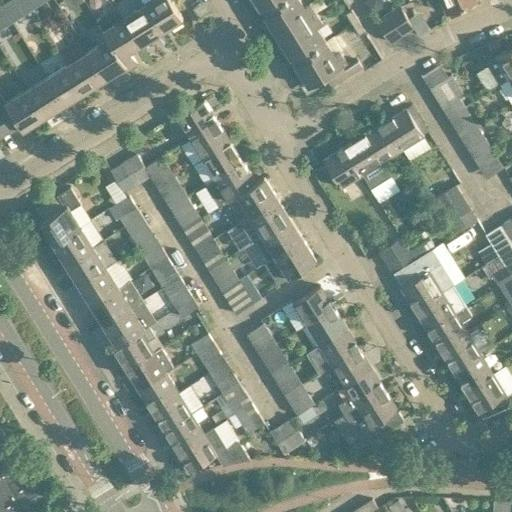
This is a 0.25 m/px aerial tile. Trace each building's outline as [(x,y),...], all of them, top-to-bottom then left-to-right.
[(28,0),(15,0),(24,14),(33,8),(28,0)] [(142,0),(145,3),(162,30),(183,17),(172,0),(142,0)] [(265,15),(278,36),(316,12),(310,2),(305,5),(301,0),(255,0),(261,8),(263,6),(267,13),(265,15)] [(427,0),(430,4),(439,0),(442,0),(447,11),(472,0),(427,0)] [(145,3),(124,16),(141,43),(162,30),(145,3)] [(402,34),(414,26),(400,4),(388,11),(402,34)] [(109,38),(128,68),(138,62),(130,50),(141,43),(124,16),(117,5),(96,18),(103,29),(109,38)] [(365,30),(352,9),(346,12),(359,34),(365,30)] [(390,41),(402,34),(388,11),(377,19),(390,41)] [(316,12),(278,36),(291,56),(293,55),(298,62),(296,64),(309,85),(326,74),(332,84),(363,65),(358,59),(345,67),(343,63),(347,61),(341,50),(336,53),(318,25),(323,22),(316,12)] [(100,43),(88,51),(105,78),(112,74),(114,76),(128,68),(109,38),(103,29),(94,35),(100,43)] [(511,45),(487,61),(500,82),(511,74),(511,45)] [(88,51),(68,63),(85,91),(105,78),(88,51)] [(68,63),(47,76),(64,103),(85,91),(68,63)] [(429,86),(448,115),(465,105),(459,96),(464,93),(451,73),(447,75),(429,86)] [(511,74),(500,82),(511,101),(511,74)] [(47,76),(27,89),(44,116),(64,103),(47,76)] [(27,89),(6,101),(23,128),(44,116),(27,89)] [(0,135),(16,126),(20,124),(6,101),(0,91),(0,135)] [(178,115),(191,137),(218,120),(205,98),(178,115)] [(448,115),(453,124),(470,113),(465,105),(448,115)] [(407,106),(386,120),(403,147),(424,134),(407,106)] [(191,137),(204,157),(231,140),(218,120),(191,137)] [(386,120),(365,132),(382,159),(403,147),(386,120)] [(365,132),(345,145),(362,172),(371,186),(391,174),(382,159),(365,132)] [(468,147),(474,156),(491,145),(485,136),(468,147)] [(192,165),(204,157),(191,137),(179,144),(192,165)] [(204,157),(217,177),(244,161),(231,140),(204,157)] [(362,172),(345,145),(324,158),(341,185),(362,172)] [(474,156),(480,165),(497,154),(491,145),(474,156)] [(132,155),(122,162),(135,184),(146,177),(151,174),(146,165),(138,152),(132,155)] [(163,154),(146,165),(151,174),(158,185),(175,175),(163,154)] [(204,157),(192,165),(204,185),(217,177),(204,157)] [(257,181),(244,161),(206,184),(219,204),(219,205),(230,199),(229,198),(257,181)] [(122,162),(111,169),(125,190),(127,189),(135,184),(122,162)] [(182,186),(175,175),(158,185),(165,196),(182,186)] [(245,205),(250,213),(278,196),(265,176),(257,181),(229,198),(230,199),(237,210),(245,205)] [(114,203),(125,197),(115,181),(105,187),(114,203)] [(208,211),(219,204),(206,184),(196,191),(208,211)] [(464,198),(464,197),(456,184),(434,198),(442,211),(449,222),(471,208),(464,198)] [(40,220),(54,241),(81,224),(71,208),(82,202),(71,185),(58,193),(65,205),(40,220)] [(165,196),(171,206),(188,195),(182,186),(165,196)] [(114,203),(109,206),(116,218),(120,216),(126,225),(143,214),(137,205),(130,193),(125,197),(114,203)] [(171,206),(177,215),(193,205),(188,195),(171,206)] [(253,240),(256,239),(291,217),(278,196),(250,213),(240,220),(253,240)] [(177,215),(184,226),(200,216),(193,205),(177,215)] [(478,218),(471,208),(449,222),(456,232),(478,218)] [(126,225),(131,234),(148,223),(143,214),(126,225)] [(207,227),(200,216),(184,226),(191,238),(207,227)] [(291,217),(256,239),(268,259),(276,254),(303,237),(291,217)] [(487,232),(500,254),(511,245),(511,217),(487,232)] [(81,224),(54,241),(66,262),(94,245),(104,238),(92,218),(81,224)] [(241,248),(253,240),(240,220),(225,229),(238,249),(241,248)] [(155,235),(148,223),(131,234),(139,245),(155,235)] [(213,236),(207,227),(191,238),(197,247),(213,236)] [(413,235),(423,252),(431,248),(434,246),(423,228),(413,235)] [(155,235),(139,245),(151,266),(168,255),(155,235)] [(197,247),(202,256),(219,246),(213,236),(197,247)] [(408,247),(402,236),(380,250),(386,261),(408,247)] [(268,259),(265,261),(278,283),(289,276),(317,258),(304,237),(276,254),(268,259)] [(253,240),(241,248),(254,268),(265,261),(268,259),(256,239),(253,240)] [(434,246),(431,248),(453,283),(464,277),(441,241),(434,246)] [(66,262),(79,282),(106,265),(94,245),(66,262)] [(493,274),(499,283),(511,275),(511,245),(500,254),(507,266),(493,274)] [(209,268),(226,257),(219,246),(202,256),(209,268)] [(393,271),(394,271),(415,258),(409,249),(408,247),(386,261),(393,271)] [(452,284),(453,283),(431,248),(423,252),(415,258),(394,271),(403,285),(402,286),(415,307),(442,290),(452,284)] [(168,255),(151,266),(157,275),(159,279),(176,268),(174,264),(168,255)] [(226,257),(209,268),(216,279),(233,268),(226,257)] [(79,282),(92,303),(119,286),(106,265),(79,282)] [(159,279),(165,287),(182,277),(176,268),(159,279)] [(216,279),(222,288),(239,277),(233,268),(216,279)] [(246,273),(239,277),(254,302),(261,298),(246,273)] [(188,287),(182,277),(165,287),(171,297),(188,287)] [(239,277),(222,288),(237,313),(254,302),(239,277)] [(294,301),(307,322),(334,305),(321,284),(294,301)] [(442,290),(415,307),(428,328),(455,311),(465,304),(452,284),(442,290)] [(92,303),(105,323),(132,306),(119,286),(92,303)] [(188,287),(171,297),(177,307),(194,296),(188,287)] [(177,307),(182,316),(194,308),(199,305),(194,296),(177,307)] [(428,328),(440,348),(468,331),(462,322),(472,316),(465,304),(455,311),(428,328)] [(307,322),(320,343),(347,326),(334,305),(307,322)] [(113,346),(145,327),(132,306),(105,323),(117,343),(113,346)] [(247,332),(253,341),(270,330),(264,321),(247,332)] [(113,346),(126,367),(153,350),(147,340),(156,334),(150,324),(145,327),(113,346)] [(320,371),(332,363),(360,346),(347,326),(320,343),(307,351),(320,371)] [(259,352),(277,341),(270,330),(253,341),(259,352)] [(440,348),(453,368),(480,351),(468,331),(440,348)] [(209,332),(192,342),(197,351),(214,340),(209,332)] [(197,351),(203,361),(220,350),(214,340),(197,351)] [(277,341),(259,352),(267,363),(284,353),(277,341)] [(126,367),(139,387),(166,370),(174,365),(161,345),(153,350),(126,367)] [(332,363),(345,384),(372,367),(360,346),(332,363)] [(210,372),(227,361),(220,350),(203,361),(210,372)] [(453,368),(466,389),(493,372),(480,351),(453,368)] [(289,362),(284,353),(267,363),(272,372),(289,362)] [(227,361),(210,372),(217,383),(234,372),(227,361)] [(272,372),(278,382),(295,371),(289,362),(272,372)] [(339,402),(345,412),(385,387),(372,367),(345,384),(352,394),(339,402)] [(139,387),(151,408),(179,391),(166,370),(139,387)] [(285,392),(302,382),(295,371),(278,382),(285,392)] [(223,392),(240,381),(234,372),(217,383),(223,392)] [(493,372),(466,389),(479,410),(506,393),(493,372)] [(223,409),(217,413),(222,421),(226,418),(228,417),(252,402),(240,381),(223,392),(229,401),(230,404),(223,409)] [(302,382),(285,392),(292,404),(309,393),(302,382)] [(385,387),(345,412),(364,443),(404,419),(397,409),(398,408),(385,387)] [(151,408),(164,428),(192,411),(179,391),(151,408)] [(292,404),(298,413),(311,405),(315,402),(309,393),(292,404)] [(252,402),(228,417),(235,427),(242,422),(248,432),(265,422),(252,402)] [(311,405),(298,413),(304,423),(317,415),(311,405)] [(192,411),(164,428),(177,449),(204,431),(201,427),(198,421),(192,411)] [(295,446),(306,439),(292,417),(281,424),(295,446)] [(271,430),(285,453),(295,446),(281,424),(271,430)] [(215,425),(177,449),(190,470),(217,453),(223,463),(229,462),(251,457),(239,438),(228,446),(215,425)] [(0,511),(25,511),(27,506),(24,501),(35,494),(37,488),(28,474),(22,472),(24,467),(0,428),(0,511)] [(373,496),(355,507),(358,511),(366,511),(378,505),(373,496)] [(399,498),(389,505),(393,511),(399,511),(405,509),(399,498)]
